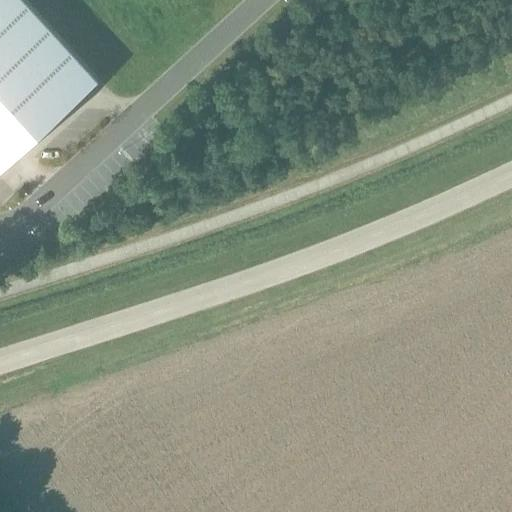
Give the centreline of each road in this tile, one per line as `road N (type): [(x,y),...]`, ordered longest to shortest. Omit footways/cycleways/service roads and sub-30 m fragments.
road 1 (tertiary): [(0,364),(307,265),(511,175)]
road 2 (unclassified): [(0,229),(29,219),(267,0)]
